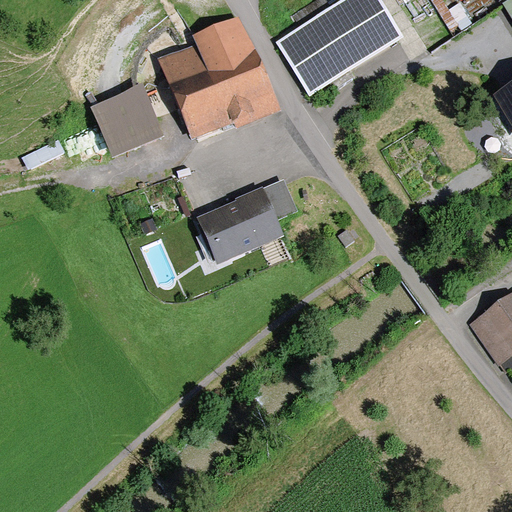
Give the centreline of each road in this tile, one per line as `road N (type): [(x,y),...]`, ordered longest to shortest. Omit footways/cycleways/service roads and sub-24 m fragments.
road 1 (residential): [(511,407),(406,273),(277,82),(237,0)]
road 2 (track): [(0,194),(319,143)]
